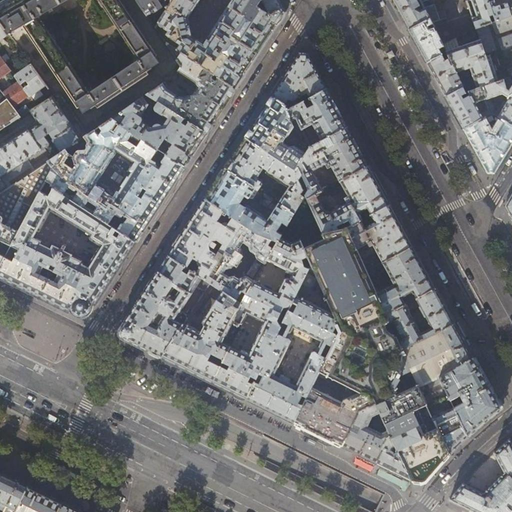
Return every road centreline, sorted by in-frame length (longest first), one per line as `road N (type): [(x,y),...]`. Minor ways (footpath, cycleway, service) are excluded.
road 1 (residential): [(303,10),(53,401)]
road 2 (residential): [(461,231),(335,0)]
road 3 (residential): [(511,415),(462,457),(417,511)]
road 4 (primary): [(158,453),(276,511)]
